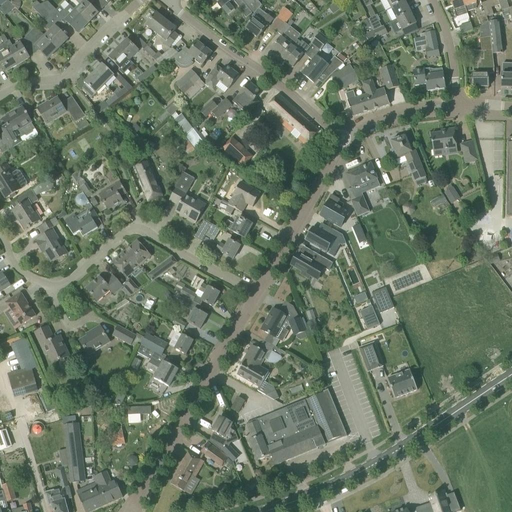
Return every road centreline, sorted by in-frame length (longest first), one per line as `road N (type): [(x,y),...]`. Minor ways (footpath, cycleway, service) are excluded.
road 1 (tertiary): [(263,511),(376,463),(511,375)]
road 2 (unclassified): [(133,511),(257,293)]
road 3 (residential): [(257,293),(138,226),(65,284),(48,285)]
road 4 (unclassified): [(341,142),(167,0)]
road 5 (unclassified): [(257,293),(341,142)]
road 6 (residential): [(0,95),(65,75),(136,0)]
road 7 (unclassified): [(341,142),(370,123),(458,105)]
